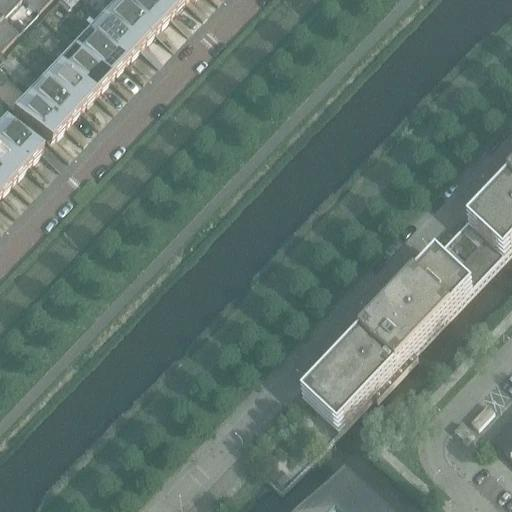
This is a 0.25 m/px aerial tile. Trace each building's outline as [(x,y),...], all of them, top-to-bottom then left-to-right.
[(55,0),(0,0),(0,23),(2,25),(3,24),(23,3),(38,18),(55,0)] [(170,23),(145,0),(122,0),(118,4),(155,39),(170,23)] [(185,8),(177,0),(145,0),(170,23),(185,8)] [(61,3),(58,6),(67,15),(70,11),(61,3)] [(155,39),(118,4),(103,19),(141,55),(155,39)] [(141,55),(103,19),(88,35),(125,71),(141,55)] [(0,58),(18,39),(3,24),(2,25),(0,23),(0,58)] [(36,45),(43,37),(35,30),(28,37),(36,45)] [(125,71),(88,35),(73,51),(111,86),(125,71)] [(111,86),(73,51),(59,67),(96,102),(111,86)] [(96,102),(59,67),(44,82),(81,118),(96,102)] [(81,118),(44,82),(29,98),(45,113),(66,133),(81,118)] [(66,133),(45,113),(29,98),(13,115),(50,150),(66,133)] [(42,158),(31,148),(5,123),(0,128),(0,150),(26,175),(42,158)] [(26,175),(0,150),(0,179),(11,191),(26,175)] [(0,202),(11,191),(0,179),(0,202)] [(511,256),(511,183),(470,228),(437,262),(417,284),(361,342),(302,404),(339,439),(398,377),(454,318),(474,297),(506,263),(511,256)] [(488,411),(471,428),(479,435),(495,418),(488,411)] [(462,429),(455,437),(466,447),(473,440),(462,429)] [(511,432),(494,451),(511,466),(511,465),(511,432)] [(312,511),(383,511),(346,477),(312,511)]
